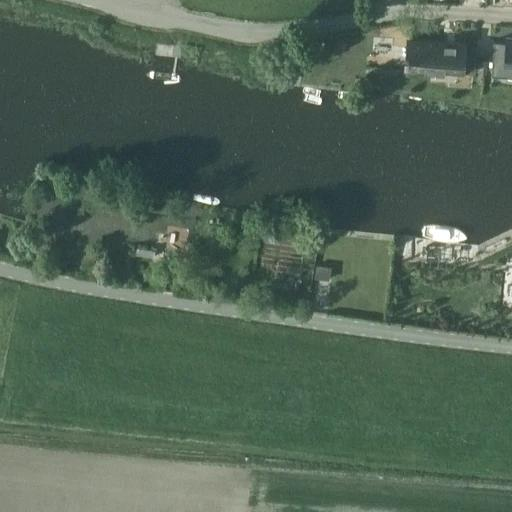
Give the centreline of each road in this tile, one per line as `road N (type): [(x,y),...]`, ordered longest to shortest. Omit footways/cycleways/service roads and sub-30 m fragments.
road 1 (unclassified): [(511,347),(0,270)]
road 2 (tertiary): [(511,15),(459,8),(387,13),(256,34),(95,0)]
